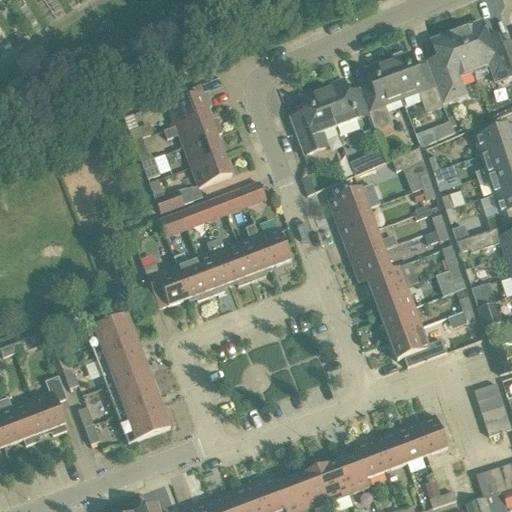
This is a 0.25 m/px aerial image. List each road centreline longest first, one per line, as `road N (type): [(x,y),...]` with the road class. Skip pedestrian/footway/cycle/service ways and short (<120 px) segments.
road 1 (residential): [(316,300),(252,122),(263,82),(438,0)]
road 2 (residential): [(210,451),(349,401),(316,300)]
road 3 (residential): [(210,451),(184,371),(190,336),(316,300)]
road 4 (residential): [(40,511),(210,451)]
